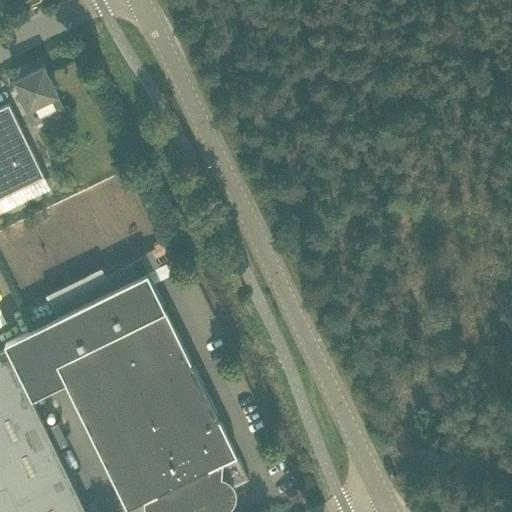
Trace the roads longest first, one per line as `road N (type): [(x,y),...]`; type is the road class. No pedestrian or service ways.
road 1 (tertiary): [(376,490),(142,0)]
road 2 (unclassified): [(0,55),(109,0)]
